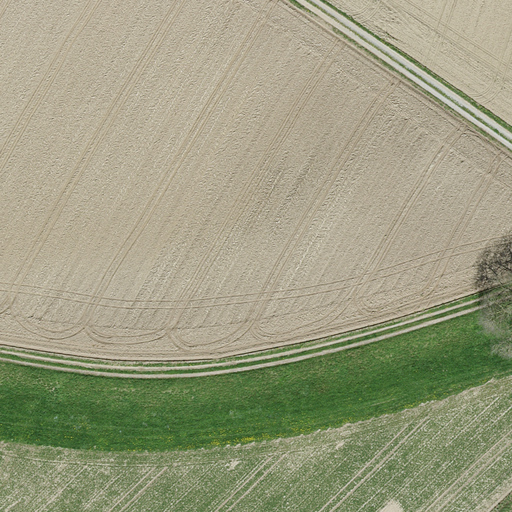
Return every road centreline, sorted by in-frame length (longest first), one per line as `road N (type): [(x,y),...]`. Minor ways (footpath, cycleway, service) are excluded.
road 1 (track): [(511,297),(400,332),(203,368),(0,356)]
road 2 (track): [(511,150),(296,0)]
